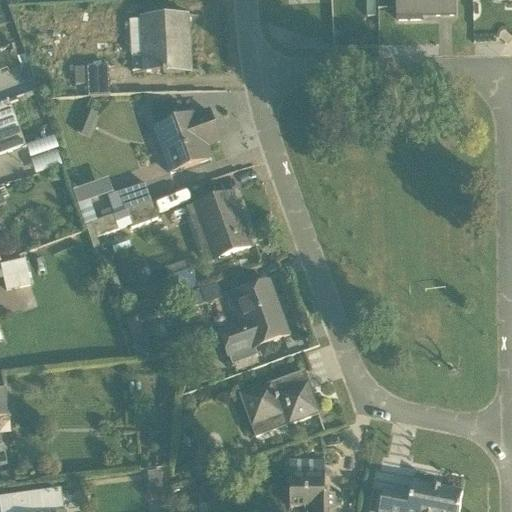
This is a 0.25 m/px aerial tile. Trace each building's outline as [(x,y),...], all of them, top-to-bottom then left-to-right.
[(452,17),(451,0),(396,0),(397,23),(418,23),(418,10),(423,9),(423,14),(434,13),(434,18),(452,17)] [(187,20),(128,23),(131,76),(185,73),(184,49),(188,49),(187,20)] [(108,99),(107,70),(74,72),(75,89),(86,88),(87,100),(108,99)] [(0,106),(0,133),(16,127),(7,104),(0,106)] [(87,139),(96,117),(83,111),(74,134),(87,139)] [(193,116),(151,131),(167,178),(210,163),(205,149),(218,144),(208,115),(195,120),(193,116)] [(16,127),(0,133),(0,158),(24,149),(16,127)] [(60,152),(33,158),(37,173),(64,167),(60,152)] [(73,197),(84,228),(149,205),(143,187),(106,200),(110,211),(93,217),(84,193),(73,197)] [(236,196),(185,214),(204,267),(255,249),(236,196)] [(156,223),(149,205),(84,228),(89,243),(129,229),(130,232),(156,223)] [(0,266),(6,292),(31,286),(24,261),(0,266)] [(196,291),(189,272),(173,278),(180,296),(196,291)] [(230,301),(239,328),(217,336),(226,362),(288,340),(269,287),(230,301)] [(182,355),(199,349),(195,337),(178,343),(182,355)] [(219,371),(207,375),(205,371),(191,376),(196,388),(222,379),(219,371)] [(303,377),(239,400),(254,442),(318,419),(303,377)] [(323,499),(323,477),(289,477),(289,511),(334,511),(335,499),(323,499)] [(383,494),(379,511),(457,511),(461,496),(412,486),(410,500),(383,494)] [(63,511),(61,495),(2,503),(3,511),(63,511)]
